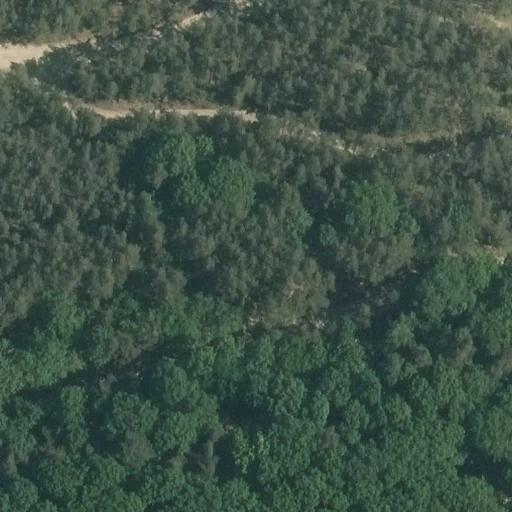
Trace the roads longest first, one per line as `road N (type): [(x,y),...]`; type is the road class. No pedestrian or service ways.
road 1 (track): [(0,411),(69,401),(313,326),(421,283),(511,265)]
road 2 (track): [(511,138),(405,159),(240,119),(100,116),(57,98),(29,62)]
road 3 (track): [(511,506),(221,432),(196,415),(167,370)]
road 4 (track): [(0,58),(96,57),(260,0)]
